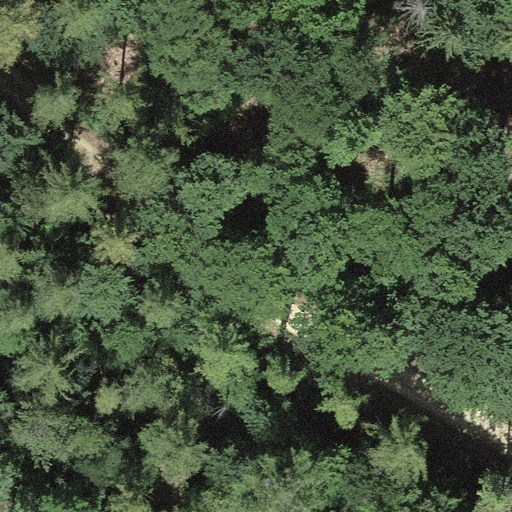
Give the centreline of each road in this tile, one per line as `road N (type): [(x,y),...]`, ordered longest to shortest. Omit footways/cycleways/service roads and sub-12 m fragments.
road 1 (track): [(511,459),(334,369),(163,251),(0,65)]
road 2 (track): [(141,511),(0,366)]
road 3 (track): [(450,0),(511,147)]
